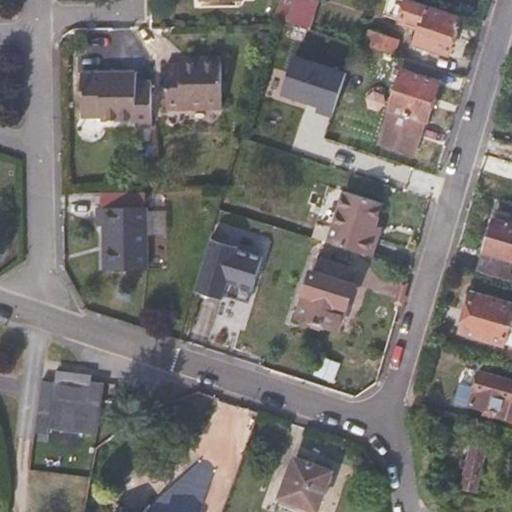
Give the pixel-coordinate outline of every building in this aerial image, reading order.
[(309,29),(318,2),(310,0),(280,0),(275,18),(309,29)] [(448,54),(460,18),(407,1),(401,19),(421,25),(414,43),(448,54)] [(393,55),(397,41),(369,32),(364,46),(393,55)] [(219,109),(218,58),(183,60),(183,65),(167,65),(169,110),(219,109)] [(429,119),(441,81),(404,69),(380,143),(414,154),(425,119),(429,119)] [(152,129),(151,83),(134,84),(134,72),(80,73),(82,117),(100,116),(100,122),(135,121),(136,128),(152,129)] [(370,237),(380,204),(342,192),(326,242),(371,256),(376,238),(370,237)] [(146,270),(145,208),(97,208),(97,227),(104,227),(105,271),(146,270)] [(511,215),(496,212),(484,252),(511,260),(511,215)] [(211,240),(196,292),(227,302),(229,295),(253,302),(266,256),(211,240)] [(511,283),(511,260),(484,252),(479,274),(511,283)] [(338,331),(354,284),(343,281),(346,274),(323,266),(320,274),(312,271),(297,318),(338,331)] [(511,304),(474,292),(462,333),(503,346),(506,345),(511,346),(511,304)] [(52,435),(53,428),(102,434),(108,383),(93,382),(93,375),(58,371),(57,382),(44,381),(38,433),(52,435)] [(511,381),(481,372),(470,405),(511,417),(511,381)] [(476,492),(487,450),(471,447),(468,460),(462,459),(460,467),(466,468),(461,488),(476,492)] [(319,511),(335,472),(295,457),(280,498),(319,511)]
